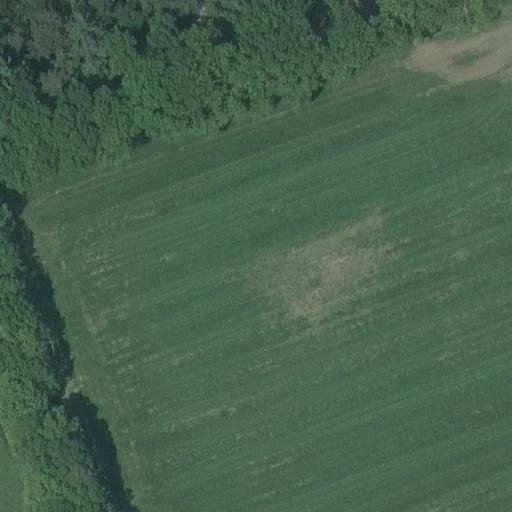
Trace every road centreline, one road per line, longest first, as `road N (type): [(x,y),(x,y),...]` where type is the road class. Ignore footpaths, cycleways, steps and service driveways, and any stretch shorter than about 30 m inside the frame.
road 1 (track): [(0,149),(406,0)]
road 2 (track): [(0,339),(63,511)]
